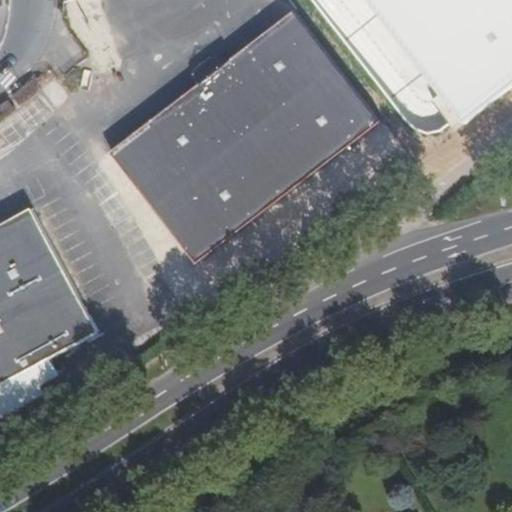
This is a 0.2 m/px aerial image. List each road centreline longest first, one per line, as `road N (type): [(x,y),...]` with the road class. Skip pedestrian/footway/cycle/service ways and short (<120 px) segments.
road 1 (secondary): [(511,232),(290,309),(0,495)]
road 2 (secondary): [(63,511),(304,362),(451,300),(511,284)]
road 3 (unknown): [(22,46),(86,82),(140,88),(189,57),(243,0)]
